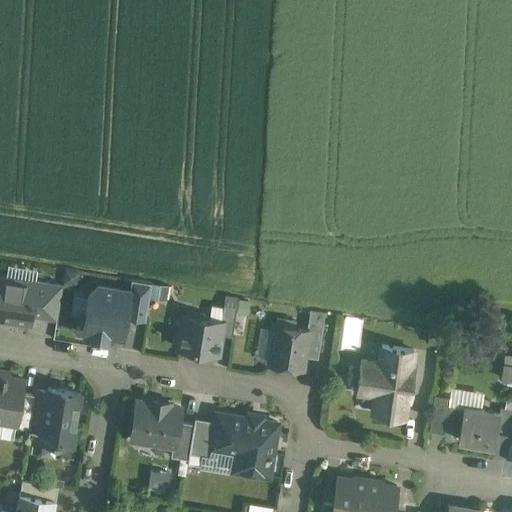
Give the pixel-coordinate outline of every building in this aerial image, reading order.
[(7,269),(7,276),(32,275),(32,268),(7,269)] [(35,283),(0,277),(0,316),(29,321),(31,315),(36,284),(35,283)] [(151,282),(131,278),(129,290),(130,290),(126,314),(146,317),(151,282)] [(62,283),(35,279),(35,283),(36,284),(31,315),(56,319),(62,283)] [(129,290),(98,285),(89,292),(85,316),(79,315),(77,330),(91,333),(91,337),(106,339),(107,335),(122,338),(126,314),(130,290),(129,290)] [(236,306),(224,304),(221,320),(222,320),(220,333),(232,335),(236,306)] [(203,313),(193,311),(188,315),(183,314),(181,330),(177,333),(176,340),(179,344),(178,347),(217,353),(220,333),(222,320),(221,320),(206,318),(203,313)] [(323,321),(308,319),(307,328),(308,328),(303,355),(317,357),(323,321)] [(307,328),(275,324),(269,362),(301,367),(303,355),(308,328),(307,328)] [(413,349),(382,344),(379,361),(361,359),(357,391),(375,393),(372,411),(404,416),(406,398),(409,398),(414,366),(411,366),(413,349)] [(511,364),(504,363),(501,377),(511,379),(511,364)] [(24,378),(0,374),(0,419),(16,422),(17,422),(21,392),(24,378)] [(79,391),(48,386),(47,390),(41,426),(39,438),(71,443),(79,391)] [(47,390),(35,388),(34,394),(29,424),(41,426),(47,390)] [(34,394),(21,392),(17,422),(16,422),(15,426),(29,428),(29,424),(34,394)] [(450,397),(434,394),(429,430),(444,432),(446,416),(448,404),(450,397)] [(167,402),(151,399),(150,402),(137,400),(131,437),(172,444),(174,444),(178,420),(180,407),(167,405),(167,402)] [(499,413),(448,404),(446,416),(462,419),(459,439),(494,445),(497,429),(500,413),(499,413)] [(511,413),(511,408),(500,407),(499,413),(500,413),(497,429),(509,431),(511,413)] [(277,422),(216,412),(215,420),(210,447),(211,447),(239,452),(244,459),(242,471),(268,475),(277,422)] [(188,458),(187,462),(200,464),(201,454),(209,455),(211,447),(210,447),(215,420),(195,416),(194,423),(192,435),(188,458)] [(194,423),(178,420),(174,444),(172,444),(170,455),(188,458),(192,435),(194,423)] [(149,484),(165,487),(169,471),(152,467),(149,484)] [(362,511),(367,481),(338,476),(333,503),(331,511),(362,511)] [(58,485),(22,479),(19,493),(56,499),(58,485)] [(392,511),(397,485),(367,481),(362,511),(392,511)] [(19,493),(17,509),(14,509),(13,511),(53,511),(56,499),(19,493)] [(245,511),(270,511),(272,503),(247,501),(245,511)] [(331,511),(333,503),(321,501),(319,511),(331,511)]
